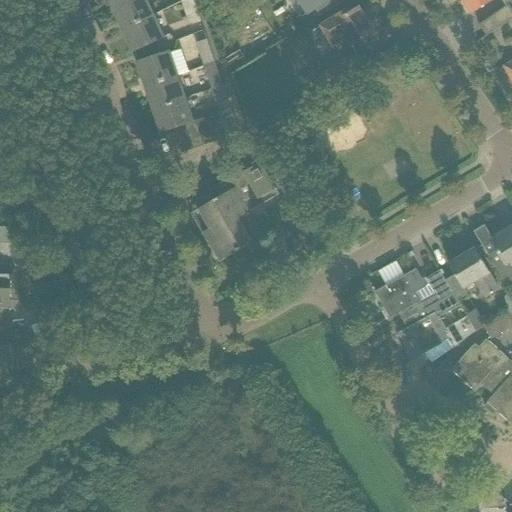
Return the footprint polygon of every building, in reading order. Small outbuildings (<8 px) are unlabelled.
[(107,0),(111,9),(129,0),(107,0)] [(129,0),(111,9),(122,31),(154,16),(146,0),(129,0)] [(297,0),(307,14),(315,9),(320,17),(339,5),(335,0),(297,0)] [(462,0),(471,13),(492,0),(462,0)] [(193,2),(183,5),(190,25),(200,21),(193,2)] [(478,25),(486,37),(511,19),(511,9),(509,5),(478,25)] [(320,26),(311,31),(316,40),(325,34),(331,43),(344,35),(351,46),(373,33),(358,8),(350,13),(346,7),(319,24),(320,26)] [(154,16),(122,31),(132,53),(164,37),(154,16)] [(296,20),(287,26),(291,33),(300,27),(296,20)] [(196,44),(204,66),(214,63),(206,40),(196,44)] [(136,64),(144,87),(177,76),(169,53),(136,64)] [(322,75),(331,88),(365,67),(357,53),(322,75)] [(204,66),(212,89),(222,86),(214,63),(204,66)] [(144,87),(152,110),(185,99),(177,76),(144,87)] [(212,89),(219,113),(230,109),(222,86),(212,89)] [(173,129),(184,125),(193,122),(185,99),(152,110),(160,133),(173,129)] [(219,113),(218,113),(227,138),(239,134),(230,109),(219,113)] [(254,109),(247,117),(259,128),(266,120),(254,109)] [(218,113),(207,117),(215,142),(227,138),(218,113)] [(207,117),(195,121),(204,146),(215,142),(207,117)] [(195,121),(193,122),(184,125),(193,150),(204,146),(195,121)] [(184,125),(173,129),(181,154),(193,150),(184,125)] [(318,131),(320,152),(352,148),(349,127),(318,131)] [(249,245),(234,221),(250,212),(243,201),(255,194),(258,200),(276,189),(260,162),(243,172),(242,169),(217,178),(220,188),(223,187),(226,193),(198,210),(209,229),(202,233),(219,263),(249,245)] [(497,250),(488,256),(498,273),(504,282),(507,289),(511,286),(511,227),(491,240),(497,250)] [(313,240),(290,255),(296,265),(318,251),(320,250),(319,250),(313,240)] [(489,273),(476,250),(448,265),(454,275),(446,281),(457,300),(467,294),(463,288),(475,281),(486,298),(499,291),(489,273)] [(0,298),(6,298),(14,314),(30,306),(21,288),(12,270),(0,269),(0,298)] [(401,312),(405,319),(452,293),(440,271),(426,279),(434,293),(420,301),(415,293),(426,287),(416,269),(374,293),(389,319),(401,312)] [(452,293),(405,319),(409,327),(398,334),(412,360),(430,350),(448,340),(453,349),(476,332),(467,317),(447,329),(440,317),(459,306),(452,293)] [(490,323),(483,327),(484,327),(491,340),(511,327),(511,318),(508,312),(490,323)] [(465,356),(452,370),(474,391),(481,382),(488,388),(511,362),(505,356),(486,340),(479,347),(475,344),(474,346),(465,356)] [(488,403),(484,407),(493,415),(496,411),(509,422),(511,418),(511,361),(511,362),(488,388),(494,393),(487,402),(488,403)]
